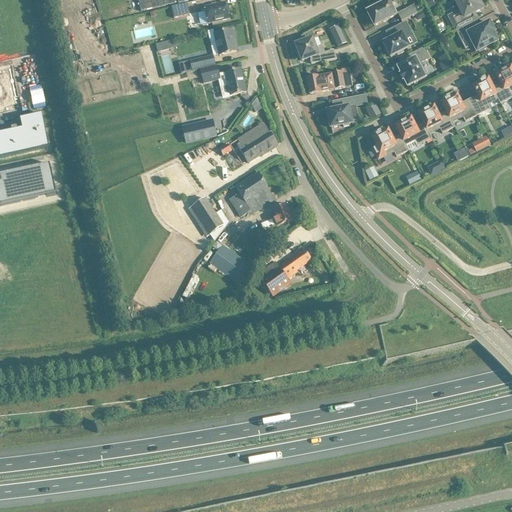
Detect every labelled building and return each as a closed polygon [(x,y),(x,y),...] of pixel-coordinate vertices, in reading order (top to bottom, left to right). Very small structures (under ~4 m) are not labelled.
[(452,22),(456,31),(475,22),(471,15),(477,12),(476,12),(480,10),(482,9),(480,5),(479,3),(481,2),(479,0),(456,0),(455,1),(461,11),(452,16),(454,21),(455,23),(453,24),(452,22)] [(367,12),(374,26),(382,23),(389,19),(396,16),(388,1),(381,5),(380,4),(374,7),(375,8),(367,12)] [(205,12),(198,14),(200,26),(208,24),(230,19),(226,3),(216,5),(212,6),(204,8),(205,12)] [(187,4),(171,7),(174,19),(180,18),(179,13),(189,11),(187,4)] [(398,14),(402,21),(418,13),(414,6),(398,14)] [(411,34),(406,23),(387,33),(392,43),(385,46),(390,58),(397,54),(398,55),(403,53),(402,52),(409,48),(404,38),(411,34)] [(485,48),(496,42),(492,33),(494,32),(489,23),(475,31),(471,24),(457,31),(462,43),(470,39),(477,52),(479,51),(479,53),(486,49),(485,48)] [(233,30),(214,35),(219,56),(237,52),(234,40),(235,38),(233,30)] [(344,37),(335,41),(338,47),(347,43),(344,37)] [(311,65),(337,60),(334,50),(325,53),(322,47),(316,49),(312,39),(296,45),(302,61),(310,59),(311,61),(310,62),(311,65)] [(172,41),(156,45),(158,53),(174,49),(172,41)] [(344,55),(357,52),(355,43),(342,46),(344,55)] [(400,76),(402,75),(404,80),(402,81),(403,81),(404,80),(408,87),(425,78),(424,77),(427,76),(424,70),(421,71),(418,65),(430,59),(424,48),(399,61),(402,60),(405,64),(398,68),(401,75),(400,76)] [(183,69),(180,69),(181,74),(184,73),(192,72),(196,71),(200,70),(216,67),(213,56),(190,61),(182,63),(183,69)] [(216,67),(200,70),(203,84),(218,81),(220,80),(224,98),(230,97),(232,96),(240,94),(246,93),(241,70),(225,73),(225,74),(219,75),(217,66),(216,67)] [(493,90),(498,99),(497,99),(500,105),(511,98),(511,96),(510,93),(511,91),(511,69),(511,68),(510,69),(509,66),(502,70),(503,72),(496,76),(501,86),(493,90)] [(10,69),(0,71),(0,110),(18,107),(10,69)] [(307,78),(310,95),(311,95),(316,94),(328,91),(335,90),(350,87),(347,71),(307,78)] [(478,98),(470,102),(477,116),(490,110),(487,105),(497,99),(498,99),(493,90),(488,80),(486,81),(485,78),(478,82),(479,84),(473,88),(478,98)] [(179,82),(180,95),(188,95),(187,81),(179,82)] [(442,104),(447,114),(451,123),(452,123),(463,117),(465,123),(477,116),(470,102),(462,106),(457,96),(450,99),(449,97),(443,100),(444,102),(442,104)] [(349,108),(355,107),(353,99),(333,103),(335,111),(327,112),(331,128),(343,126),(343,128),(350,126),(350,125),(352,124),(349,108)] [(257,100),(251,107),(256,114),(262,110),(257,100)] [(419,115),(424,126),(429,135),(429,134),(440,129),(442,134),(455,128),(452,123),(451,123),(447,114),(439,118),(434,107),(427,111),(426,109),(419,112),(420,115),(419,115)] [(0,158),(49,148),(42,115),(20,120),(22,129),(0,134),(0,158)] [(396,127),(401,137),(406,146),(417,141),(419,146),(432,140),(429,134),(429,135),(424,126),(416,130),(411,119),(404,123),(403,120),(396,124),(397,126),(396,127)] [(196,126),(183,129),(187,144),(200,141),(216,137),(212,122),(196,126)] [(373,139),(377,147),(378,148),(374,151),(379,160),(394,152),(396,158),(409,151),(406,146),(401,137),(393,141),(388,131),(382,134),(380,132),(374,135),(375,138),(373,139)] [(256,135),(238,147),(248,163),(263,154),(263,155),(278,146),(269,132),(259,139),(256,135)] [(476,152),(497,143),(494,134),(478,140),(480,145),(474,147),(476,152)] [(228,145),(219,151),(223,157),(232,152),(228,145)] [(464,148),(459,153),(465,159),(470,154),(464,148)] [(434,164),(438,172),(450,165),(446,158),(434,164)] [(53,164),(0,175),(0,205),(59,193),(53,164)] [(375,175),(383,171),(380,164),(372,168),(375,175)] [(416,182),(428,176),(424,168),(412,174),(416,182)] [(230,199),(242,218),(251,212),(253,215),(275,201),(258,174),(236,188),(239,194),(230,199)] [(205,199),(192,207),(210,235),(211,235),(223,227),(205,199)] [(272,217),(277,227),(292,221),(285,205),(274,210),(276,216),(272,217)] [(222,248),(211,262),(236,280),(246,265),(222,248)] [(295,253),(291,256),(292,258),(289,261),(288,260),(279,267),(275,262),(263,271),(266,276),(260,280),(273,297),(291,285),(287,280),(297,272),(297,271),(312,260),(304,250),(297,255),(295,253)]
